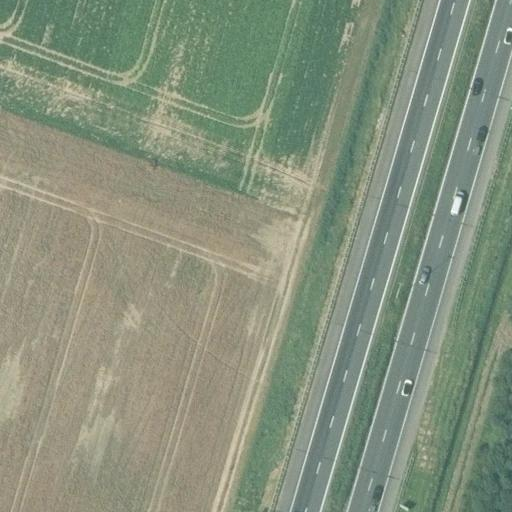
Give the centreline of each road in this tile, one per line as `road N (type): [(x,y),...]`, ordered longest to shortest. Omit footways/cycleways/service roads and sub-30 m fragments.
road 1 (motorway): [(456,0),(305,511)]
road 2 (motorway): [(368,511),(511,10)]
